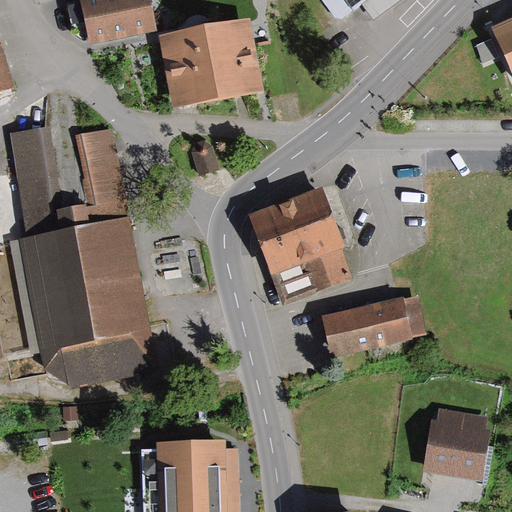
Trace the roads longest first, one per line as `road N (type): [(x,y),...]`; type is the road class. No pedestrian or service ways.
road 1 (tertiary): [(281,511),(270,434),(223,251),(225,223)]
road 2 (residential): [(118,119),(317,136)]
road 3 (tertiary): [(317,136),(461,0)]
road 4 (residential): [(17,0),(38,58),(118,119)]
road 5 (residential): [(118,119),(186,203),(225,223)]
road 6 (tertiary): [(225,223),(238,202),(317,136)]
